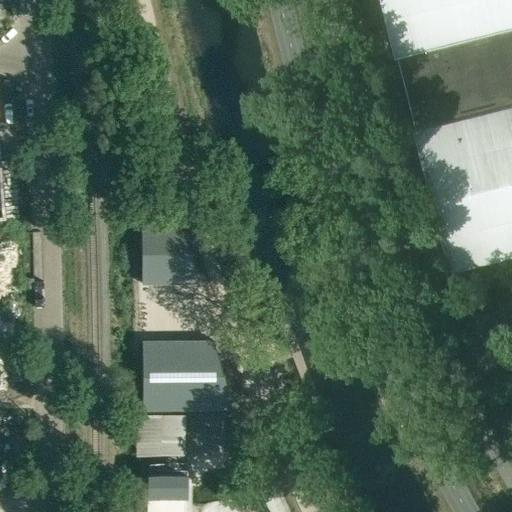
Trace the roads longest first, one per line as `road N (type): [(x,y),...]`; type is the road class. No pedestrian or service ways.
road 1 (unclassified): [(467,511),(365,295),(279,0)]
road 2 (track): [(317,511),(219,276),(143,0)]
road 3 (unclassified): [(30,0),(48,284),(49,511)]
